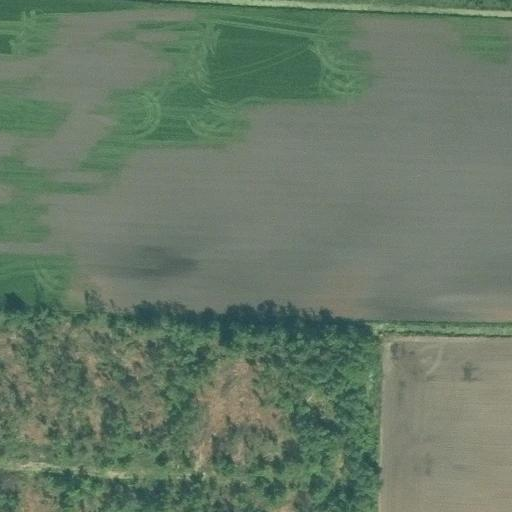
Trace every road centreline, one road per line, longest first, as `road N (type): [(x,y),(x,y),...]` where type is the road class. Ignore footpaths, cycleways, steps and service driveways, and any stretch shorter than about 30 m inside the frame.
road 1 (track): [(511,326),(0,308)]
road 2 (track): [(0,465),(302,481)]
